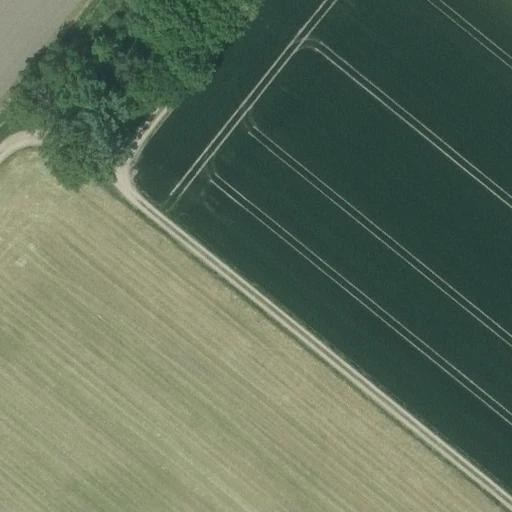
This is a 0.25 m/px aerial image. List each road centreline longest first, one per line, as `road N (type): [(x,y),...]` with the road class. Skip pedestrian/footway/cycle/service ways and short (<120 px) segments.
road 1 (track): [(0,155),(21,128),(48,127),(511,508)]
road 2 (track): [(251,0),(105,180)]
